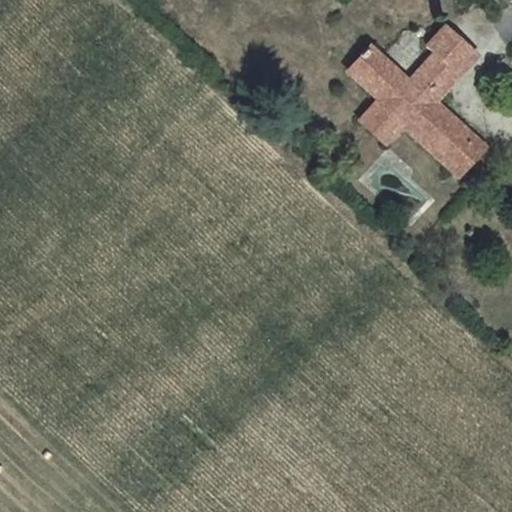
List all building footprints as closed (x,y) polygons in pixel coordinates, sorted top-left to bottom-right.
[(469,49),(443,27),(424,47),(432,54),(407,81),(367,46),(356,58),(367,69),(357,80),(377,98),(366,113),(376,122),(370,130),(383,142),(401,124),(407,117),(413,123),(407,129),(457,175),(484,146),(433,101),(431,103),(425,97),(469,49)] [(475,55),(469,49),(425,97),(431,103),(433,101),(475,55)] [(367,69),(356,58),(346,70),(357,80),(367,69)] [(376,122),(366,113),(359,120),(370,130),(376,122)] [(413,123),(407,117),(401,124),(407,129),(413,123)]
